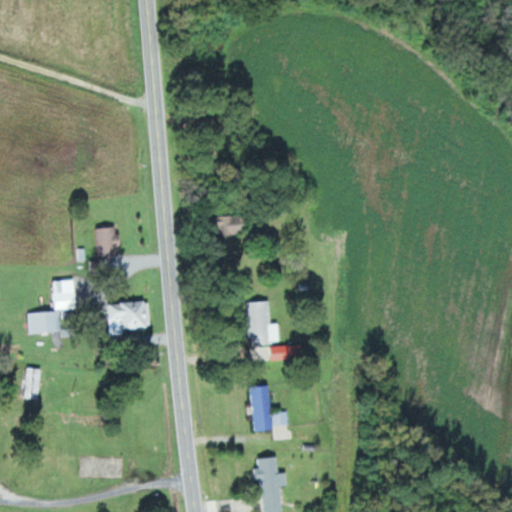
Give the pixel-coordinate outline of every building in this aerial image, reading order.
[(243,235),(243,216),(213,216),(213,235),(243,235)] [(108,302),(109,329),(151,328),(150,300),(108,302)] [(249,302),(251,344),(273,343),(271,300),(249,302)] [(274,428),(271,384),(253,385),(256,430),(274,428)] [(284,511),(283,485),(289,485),(289,473),(281,473),(280,457),(260,458),(262,511),(284,511)]
